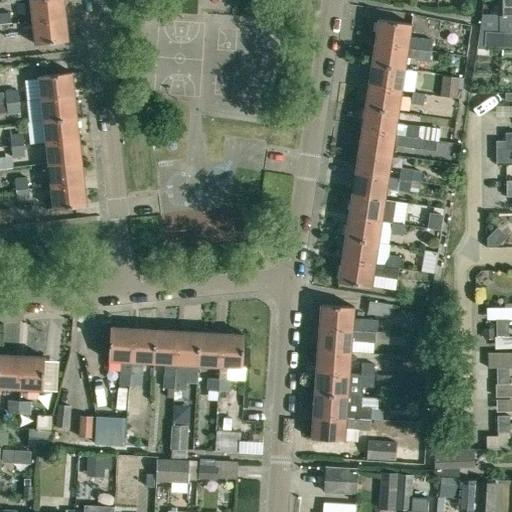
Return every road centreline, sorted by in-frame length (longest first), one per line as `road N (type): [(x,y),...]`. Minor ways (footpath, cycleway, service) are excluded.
road 1 (residential): [(124,292),(97,0)]
road 2 (residential): [(290,279),(333,0)]
road 3 (residential): [(277,511),(290,279)]
road 4 (residential): [(124,292),(290,279)]
road 5 (residential): [(0,306),(124,292)]
